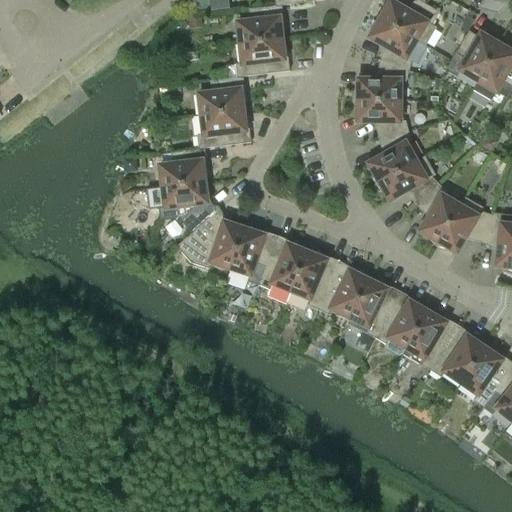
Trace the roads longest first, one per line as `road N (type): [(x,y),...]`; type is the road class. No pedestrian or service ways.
road 1 (residential): [(376,243),(267,204),(256,175),(323,73)]
road 2 (residential): [(376,243),(344,174),(323,73)]
road 3 (residential): [(124,7),(54,58),(6,0)]
road 4 (residential): [(502,318),(376,243)]
